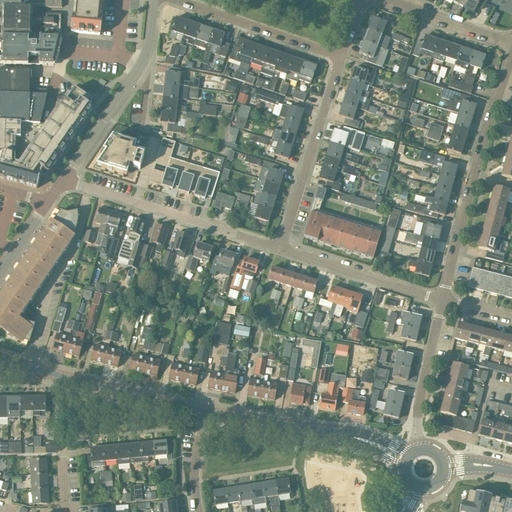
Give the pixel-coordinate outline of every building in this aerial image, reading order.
[(2,0),(2,7),(44,8),(62,8),(61,0),(2,0)] [(84,0),(83,17),(72,16),(71,32),(100,36),(103,0),(84,0)] [(467,0),(463,8),(474,14),(478,7),(483,10),(488,0),(467,0)] [(44,8),(2,7),(1,40),(0,39),(0,64),(28,65),(31,65),(31,59),(36,60),(36,62),(55,63),(60,41),(58,41),(58,37),(61,37),(61,14),(44,13),(44,8)] [(490,24),(495,26),(500,15),(495,13),(490,24)] [(184,37),(189,22),(176,18),(169,39),(175,41),(177,34),(184,37)] [(368,30),(382,36),(387,24),(372,18),(368,30)] [(189,22),(184,37),(183,39),(188,41),(188,43),(188,44),(193,46),(195,41),(196,41),(201,26),(189,22)] [(201,26),(196,41),(194,46),(205,50),(205,52),(206,52),(213,30),(201,26)] [(213,30),(206,52),(211,54),(213,47),(221,49),(219,56),(225,58),(230,45),(222,42),(225,34),(213,30)] [(363,42),(383,50),(378,47),(382,36),(368,30),(363,42)] [(438,40),(425,36),(423,44),(417,42),(413,56),(419,58),(421,51),(433,55),(431,58),(438,40)] [(438,40),(431,58),(444,62),(450,44),(449,44),(448,41),(445,40),(443,42),(438,40)] [(258,46),(245,42),(242,49),(234,46),(230,59),(250,66),(251,64),(251,65),(258,46)] [(363,42),(359,54),(366,57),(364,62),(377,66),(383,50),(363,42)] [(450,44),(444,62),(445,59),(456,63),(454,69),(455,69),(462,48),(450,44)] [(173,45),(169,57),(175,58),(176,58),(176,57),(177,55),(180,47),(173,45)] [(180,47),(177,55),(183,57),(186,47),(180,45),(180,47)] [(258,46),(251,65),(263,69),(270,50),(258,46)] [(462,48),(455,69),(467,73),(469,67),(473,52),(472,52),(472,49),(468,48),(467,50),(462,48)] [(270,50),(263,69),(274,72),(271,83),(265,81),(262,89),(269,91),(282,54),(270,50)] [(473,52),(469,67),(467,73),(461,91),(471,95),(473,88),(472,88),(475,79),(470,78),(471,75),(472,75),(474,68),(481,71),(486,56),(473,52)] [(282,54),(269,91),(274,93),(280,74),(286,76),(285,79),(286,79),(293,58),(282,54)] [(403,57),(397,73),(403,75),(408,59),(403,57)] [(293,58),(286,79),(291,81),(291,80),(298,82),(298,80),(299,80),(305,62),(293,58)] [(305,62),(299,80),(311,84),(317,66),(305,62)] [(371,87),(377,70),(363,65),(362,71),(354,68),(350,80),(371,87)] [(443,84),(448,69),(442,67),(437,82),(443,84)] [(418,71),(409,68),(407,74),(416,77),(418,71)] [(0,94),(29,95),(29,71),(0,70),(0,79),(0,94)] [(416,77),(424,79),(426,73),(418,71),(416,77)] [(166,73),(164,85),(179,87),(199,89),(199,84),(180,81),(181,75),(166,73)] [(253,85),(256,77),(248,75),(245,82),(253,85)] [(371,87),(350,80),(346,92),(368,99),(369,94),(366,93),(368,86),(371,87)] [(448,88),(460,91),(462,84),(450,80),(448,88)] [(230,82),(228,92),(235,94),(237,85),(230,82)] [(289,85),(284,84),(283,83),(279,94),(285,96),(289,85)] [(179,87),(164,85),(163,98),(178,99),(179,87)] [(93,102),(72,88),(47,125),(0,123),(0,178),(37,189),(41,174),(41,173),(43,170),(48,174),(58,159),(54,156),(57,152),(61,154),(66,147),(63,144),(66,139),(70,142),(75,135),(71,132),(79,121),(82,123),(92,109),(89,107),(93,102)] [(198,100),(198,90),(198,89),(189,88),(188,99),(198,100)] [(444,89),(441,98),(454,102),(457,94),(444,89)] [(304,102),(307,94),(295,91),(292,98),(304,102)] [(259,100),(278,107),(281,99),(261,92),(259,100)] [(368,99),(346,92),(343,104),(362,110),(376,115),(377,109),(369,107),(369,106),(358,103),(360,97),(367,100),(368,99)] [(238,102),(246,105),(250,96),(242,93),(238,102)] [(29,95),(0,94),(0,123),(39,124),(46,96),(29,95)] [(178,99),(163,98),(162,110),(177,112),(178,99)] [(473,119),(476,108),(477,106),(462,102),(459,101),(457,106),(461,107),(458,114),(473,119)] [(362,110),(343,104),(339,117),(346,119),(344,125),(358,129),(360,123),(353,121),(357,109),(362,110)] [(300,124),(304,112),(289,107),(282,105),(279,117),(300,124)] [(217,108),(204,106),(203,115),(215,117),(217,108)] [(247,120),(250,112),(240,109),(237,117),(247,120)] [(177,112),(162,110),(160,123),(168,124),(167,133),(181,134),(181,133),(185,134),(185,129),(182,128),(178,127),(178,120),(176,119),(177,112)] [(473,119),(458,114),(455,126),(469,130),(473,119)] [(234,126),(244,129),(247,120),(237,117),(234,126)] [(300,124),(279,117),(285,119),(281,131),(282,131),(296,136),(300,124)] [(414,118),(411,125),(422,128),(424,121),(414,118)] [(442,135),(444,129),(431,125),(429,131),(442,135)] [(469,130),(455,126),(451,138),(465,142),(469,130)] [(330,143),(345,147),(345,148),(351,150),(357,132),(343,127),(341,133),(334,130),(330,143)] [(225,142),(233,144),(237,130),(233,129),(229,128),(225,142)] [(296,136),(282,131),(281,131),(278,143),(292,148),(296,136)] [(442,135),(429,131),(426,140),(439,144),(442,135)] [(113,137),(107,146),(108,146),(113,147),(111,153),(106,151),(100,160),(101,161),(101,160),(106,162),(104,168),(101,167),(101,168),(127,176),(130,167),(140,170),(144,156),(134,153),(137,144),(113,137)] [(465,142),(451,138),(447,151),(461,155),(465,142)] [(161,145),(173,149),(175,143),(163,139),(161,145)] [(381,146),(393,150),(394,144),(383,140),(381,146)] [(292,148),(278,143),(274,156),(288,160),(292,148)] [(345,147),(330,143),(327,155),(341,159),(358,165),(359,159),(343,154),(345,148),(345,147)] [(159,152),(171,155),(173,149),(161,145),(159,152)] [(180,152),(186,154),(188,148),(182,145),(180,152)] [(171,155),(159,152),(157,158),(170,162),(171,158),(171,155)] [(454,180),(458,167),(434,161),(436,156),(421,152),(418,162),(442,169),(440,176),(454,180)] [(327,155),(323,167),(337,172),(346,175),(350,176),(360,179),(361,175),(357,174),(358,172),(346,168),(345,168),(339,166),(341,159),(327,155)] [(246,156),(245,162),(260,167),(262,161),(262,162),(262,161),(246,156)] [(170,162),(157,158),(155,164),(168,168),(170,162)] [(166,174),(164,180),(162,187),(172,190),(173,187),(178,188),(186,163),(171,158),(170,162),(168,168),(166,174)] [(383,159),(380,171),(383,171),(380,184),(387,185),(392,161),(383,159)] [(280,186),(284,174),(276,172),(278,166),(264,162),(259,180),(266,182),(280,186)] [(195,193),(202,168),(186,163),(178,188),(178,191),(189,195),(189,192),(195,193)] [(168,168),(155,164),(153,170),(166,174),(168,168)] [(511,166),(505,164),(501,176),(511,179),(511,166)] [(337,172),(323,167),(319,180),(327,182),(325,188),(339,193),(341,186),(338,185),(340,180),(335,178),(337,172)] [(195,193),(194,196),(205,200),(206,197),(212,199),(220,173),(202,168),(195,193)] [(164,180),(166,174),(153,170),(152,176),(164,180)] [(430,179),(432,173),(422,170),(420,176),(430,179)] [(164,180),(152,176),(150,183),(162,187),(164,180)] [(454,180),(440,176),(436,188),(451,192),(454,180)] [(280,186),(266,182),(262,194),(276,199),(280,186)] [(507,204),(510,191),(494,187),(491,200),(507,204)] [(451,192),(436,188),(433,200),(448,204),(451,192)] [(304,238),(373,259),(381,234),(318,214),(322,201),(325,192),(319,190),(304,238)] [(217,193),(213,208),(221,211),(222,208),(231,211),(235,199),(217,193)] [(241,200),(250,203),(253,197),(238,193),(237,199),(241,200)] [(276,199),(262,194),(258,206),(273,210),(276,199)] [(345,195),(342,202),(373,211),(375,205),(345,195)] [(448,204),(433,200),(426,198),(424,204),(432,206),(430,212),(425,211),(426,209),(407,204),(405,211),(437,219),(439,215),(445,217),(448,204)] [(507,204),(491,200),(488,212),(503,216),(507,204)] [(273,210),(258,206),(254,219),(269,223),(273,210)] [(111,212),(100,209),(95,223),(101,225),(95,246),(100,247),(111,212)] [(392,210),(388,225),(396,227),(401,213),(392,210)] [(45,235),(39,243),(36,242),(39,245),(37,248),(36,247),(30,256),(28,254),(28,255),(31,257),(29,260),(28,260),(22,268),(19,267),(22,269),(20,273),(19,272),(13,281),(11,279),(11,280),(14,282),(12,285),(11,284),(5,293),(2,291),(2,292),(6,294),(3,297),(2,297),(0,299),(0,329),(3,330),(3,331),(9,335),(8,338),(18,341),(21,343),(21,341),(29,343),(35,325),(20,320),(14,329),(11,327),(69,242),(68,242),(71,238),(72,238),(72,237),(73,235),(74,233),(75,232),(76,230),(76,229),(77,227),(77,226),(77,224),(77,223),(78,221),(78,219),(78,218),(78,216),(78,215),(77,213),(77,212),(76,212),(67,214),(60,211),(60,212),(54,220),(56,221),(53,224),(50,222),(49,223),(52,224),(47,231),(45,229),(45,230),(48,232),(46,236),(45,235)] [(111,212),(100,247),(101,247),(101,246),(106,248),(109,238),(112,228),(118,230),(122,215),(111,212)] [(503,216),(488,212),(485,224),(500,228),(503,216)] [(420,236),(424,237),(439,241),(442,229),(434,227),(435,222),(421,218),(419,224),(423,224),(420,236)] [(144,246),(138,244),(140,237),(141,237),(145,222),(134,219),(129,233),(127,242),(123,241),(118,258),(130,262),(128,266),(136,269),(138,263),(140,257),(144,246)] [(500,228),(485,224),(481,236),(497,240),(500,228)] [(151,242),(158,245),(156,252),(161,254),(169,230),(156,226),(151,242)] [(384,237),(392,239),(395,230),(387,228),(386,228),(384,237)] [(87,231),(84,243),(91,245),(94,233),(87,231)] [(407,232),(399,232),(398,240),(406,241),(407,232)] [(173,249),(180,252),(178,257),(184,259),(191,237),(178,233),(173,249)] [(439,241),(424,237),(420,236),(414,235),(413,241),(422,243),(421,249),(435,253),(439,241)] [(497,240),(481,236),(478,248),(487,251),(485,258),(503,263),(505,255),(499,253),(502,241),(497,240)] [(113,238),(110,250),(116,252),(120,240),(113,238)] [(379,252),(388,254),(391,245),(382,242),(379,252)] [(198,244),(194,258),(189,256),(185,269),(194,272),(198,260),(202,261),(201,263),(206,265),(207,263),(208,264),(213,249),(212,249),(212,246),(207,244),(205,246),(198,244)] [(144,246),(140,257),(142,257),(139,267),(144,268),(147,259),(149,259),(153,249),(144,246)] [(435,253),(421,249),(418,262),(432,265),(435,253)] [(214,275),(220,277),(224,266),(232,268),(236,256),(221,251),(218,264),(214,275)] [(166,252),(161,266),(169,268),(174,254),(166,252)] [(376,261),(389,265),(392,255),(379,252),(376,261)] [(231,289),(240,292),(245,276),(253,278),(255,274),(259,264),(245,259),(241,269),(237,268),(231,289)] [(432,265),(418,262),(410,260),(408,267),(416,268),(414,275),(429,278),(432,265)] [(268,280),(280,284),(284,272),(272,268),(268,280)] [(475,290),(483,292),(488,273),(488,272),(487,274),(481,273),(481,271),(473,269),(468,288),(469,288),(469,286),(476,288),(475,290)] [(284,272),(280,284),(291,288),(295,275),(284,272)] [(488,273),(483,292),(484,290),(491,292),(490,293),(498,295),(503,276),(502,278),(496,277),(496,275),(488,273)] [(295,275),(291,288),(302,291),(306,279),(295,275)] [(503,276),(498,295),(498,296),(499,294),(506,295),(505,297),(511,299),(511,280),(510,280),(511,278),(503,276)] [(225,277),(221,292),(228,294),(228,293),(232,279),(225,277)] [(306,279),(302,291),(314,295),(318,283),(306,279)] [(245,293),(253,296),(257,283),(249,280),(245,293)] [(342,290),(332,287),(327,302),(333,304),(329,317),(333,318),(334,315),(342,290)] [(272,309),(277,291),(273,290),(268,307),(272,309)] [(342,290),(334,315),(340,317),(343,307),(348,309),(347,311),(353,294),(342,290)] [(272,309),(276,310),(281,292),(277,291),(272,309)] [(353,294),(347,311),(357,315),(363,297),(361,297),(361,295),(356,293),(355,295),(353,294)] [(300,298),(296,297),(292,310),(296,312),(297,308),(300,299),(300,298)] [(66,310),(59,308),(55,322),(62,324),(66,310)] [(72,331),(75,322),(78,312),(73,310),(67,329),(72,331)] [(317,313),(313,323),(319,325),(323,315),(317,313)] [(389,323),(394,325),(397,315),(391,313),(390,318),(389,323)] [(419,330),(422,318),(403,313),(400,326),(419,330)] [(236,324),(243,326),(245,318),(238,316),(236,324)] [(230,325),(216,323),(214,335),(228,337),(230,325)] [(394,325),(389,323),(386,333),(392,335),(394,325)] [(455,339),(468,343),(472,327),(459,323),(455,339)] [(248,338),(250,329),(235,326),(233,335),(248,338)] [(419,330),(400,326),(400,327),(404,327),(401,339),(416,343),(419,330)] [(472,327),(468,343),(479,346),(484,330),(472,327)] [(141,340),(145,340),(150,342),(152,330),(143,328),(141,340)] [(352,338),(362,340),(364,332),(354,329),(352,338)] [(110,341),(113,332),(107,330),(105,340),(110,341)] [(484,330),(479,346),(485,347),(483,356),(489,357),(491,349),(492,349),(496,333),(484,330)] [(119,333),(113,332),(110,341),(117,343),(119,333)] [(332,342),(334,335),(328,333),(326,341),(332,342)] [(496,333),(492,349),(503,352),(508,336),(496,333)] [(52,350),(66,354),(70,338),(57,334),(52,350)] [(511,337),(508,336),(503,352),(511,354),(511,337)] [(70,338),(66,354),(79,358),(84,342),(70,338)] [(310,368),(317,369),(321,343),(303,340),(301,346),(313,349),(310,368)] [(163,345),(161,354),(167,356),(170,345),(163,344),(163,345)] [(338,344),(336,354),(349,356),(350,346),(338,344)] [(90,361),(104,365),(108,349),(95,345),(90,361)] [(209,348),(202,346),(198,362),(206,364),(209,348)] [(108,349),(104,365),(118,368),(122,352),(108,349)] [(190,360),(191,354),(192,351),(185,349),(183,358),(190,360)] [(230,350),(228,359),(227,368),(233,369),(237,351),(230,350)] [(379,362),(385,363),(387,353),(381,352),(379,362)] [(395,364),(395,365),(410,369),(413,356),(398,353),(395,364)] [(301,355),(294,354),(290,381),(296,382),(301,355)] [(129,371),(143,374),(147,358),(133,355),(129,371)] [(147,358),(143,374),(157,378),(161,362),(147,358)] [(364,368),(372,371),(376,361),(367,358),(364,368)] [(257,360),(255,375),(264,376),(266,361),(257,360)] [(168,380),(182,383),(186,367),(172,364),(168,380)] [(466,380),(467,374),(472,376),(474,369),(453,364),(450,376),(466,380)] [(410,369),(395,365),(392,378),(407,381),(410,369)] [(279,378),(286,379),(288,367),(281,366),(279,376),(279,378)] [(186,367),(182,383),(196,386),(200,370),(186,367)] [(328,384),(329,383),(331,371),(321,369),(319,383),(328,384)] [(374,381),(386,384),(389,372),(376,369),(374,381)] [(478,379),(488,380),(489,371),(479,370),(478,379)] [(361,379),(371,380),(372,373),(362,371),(361,379)] [(207,389),(221,392),(225,375),(211,373),(207,389)] [(225,375),(221,392),(235,394),(238,378),(225,375)] [(466,380),(450,376),(447,389),(462,393),(466,380)] [(247,396),(261,398),(264,383),(250,380),(247,396)] [(373,388),(383,390),(384,384),(374,381),(373,388)] [(264,383),(261,398),(275,401),(277,385),(264,383)] [(328,384),(327,394),(322,394),(319,409),(335,412),(338,397),(338,396),(340,385),(329,383),(328,384)] [(290,404),(302,406),(302,405),(309,406),(312,389),(305,388),(305,387),(293,385),(290,404)] [(474,403),(480,405),(485,389),(479,387),(474,403)] [(349,404),(347,413),(363,416),(366,398),(357,397),(357,392),(344,389),(341,403),(349,404)] [(462,393),(447,389),(443,401),(444,401),(459,405),(462,393)] [(373,391),(371,400),(377,402),(379,392),(373,391)] [(401,407),(404,395),(389,391),(386,404),(401,407)] [(20,398),(20,413),(32,413),(32,397),(20,398)] [(32,397),(32,413),(33,413),(33,417),(40,416),(40,412),(45,412),(45,397),(32,397)] [(7,398),(8,419),(8,418),(14,418),(14,413),(20,413),(20,398),(7,398)] [(375,409),(377,402),(371,400),(369,410),(375,411),(375,409)] [(459,405),(444,401),(443,401),(440,413),(445,414),(452,416),(458,418),(464,419),(469,420),(475,422),(478,414),(472,412),(469,420),(456,417),(459,405)] [(401,407),(386,404),(383,416),(398,420),(401,407)] [(509,417),(511,407),(500,404),(498,410),(505,412),(504,416),(509,417)] [(495,423),(487,422),(489,414),(484,413),(478,436),(491,439),(495,423)] [(449,428),(452,416),(445,414),(443,426),(449,428)] [(458,418),(452,416),(449,428),(455,429),(458,418)] [(464,419),(458,418),(455,429),(461,431),(464,419)] [(469,420),(464,419),(461,431),(466,432),(469,420)] [(475,422),(469,420),(466,432),(472,434),(475,422)] [(495,423),(491,439),(503,442),(507,427),(495,423)] [(511,428),(507,427),(503,442),(511,444),(511,428)] [(141,444),(142,463),(149,463),(149,458),(154,458),(153,443),(151,441),(147,442),(146,443),(141,444)] [(153,443),(154,458),(168,457),(167,455),(167,446),(166,441),(153,443)] [(21,443),(8,443),(8,454),(21,454),(21,443)] [(128,445),(130,464),(142,463),(141,444),(128,445)] [(116,446),(117,461),(117,466),(130,464),(128,445),(116,446)] [(103,447),(105,463),(117,461),(116,446),(103,447)] [(103,447),(91,449),(92,467),(105,466),(105,463),(103,447)] [(31,476),(48,475),(47,460),(30,461),(31,476)] [(113,486),(113,471),(100,472),(101,487),(113,486)] [(32,490),(48,489),(48,475),(31,476),(32,490)] [(275,482),(280,511),(278,497),(290,495),(288,480),(275,482)] [(263,484),(265,499),(270,498),(272,511),(280,511),(275,482),(263,484)] [(250,486),(252,501),(265,499),(263,484),(250,486)] [(134,501),(142,501),(141,486),(133,486),(134,501)] [(237,488),(240,503),(252,501),(250,486),(237,488)] [(225,490),(227,505),(240,503),(237,488),(225,490)] [(49,504),(48,489),(32,490),(33,505),(49,504)] [(225,490),(213,492),(215,507),(227,505),(225,490)] [(145,493),(146,500),(156,499),(155,492),(145,493)] [(476,495),(468,493),(465,504),(461,503),(459,511),(511,511),(511,501),(505,500),(505,503),(491,500),(491,497),(476,493),(476,495)] [(131,502),(130,494),(121,495),(121,503),(131,502)] [(159,511),(176,511),(175,503),(159,505),(159,511)]
